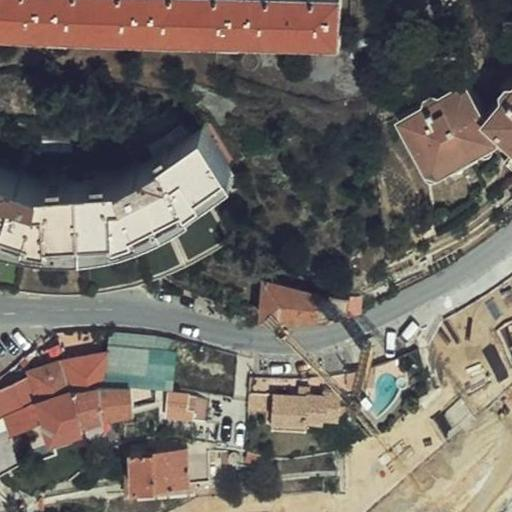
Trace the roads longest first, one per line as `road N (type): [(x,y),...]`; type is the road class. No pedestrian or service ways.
road 1 (secondary): [(511,232),(471,268),(371,319),(308,340),(229,340),(116,313),(0,311)]
road 2 (unknown): [(400,29),(368,65),(339,75),(0,71)]
